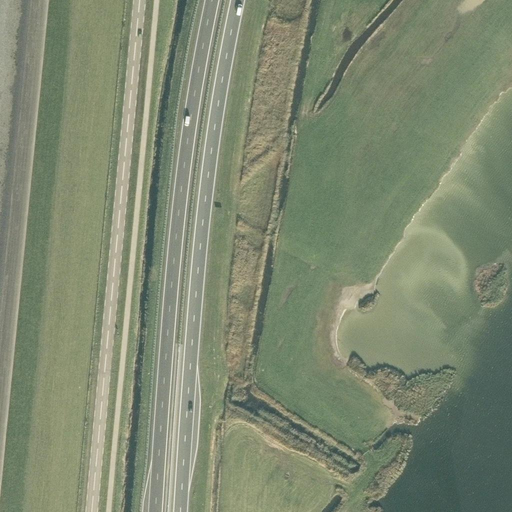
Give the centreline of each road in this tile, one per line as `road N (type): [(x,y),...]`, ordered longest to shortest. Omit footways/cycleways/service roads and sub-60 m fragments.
road 1 (trunk): [(180,511),(205,195),(237,0)]
road 2 (trunk): [(211,0),(174,240),(154,511)]
road 3 (secondary): [(88,511),(138,0)]
